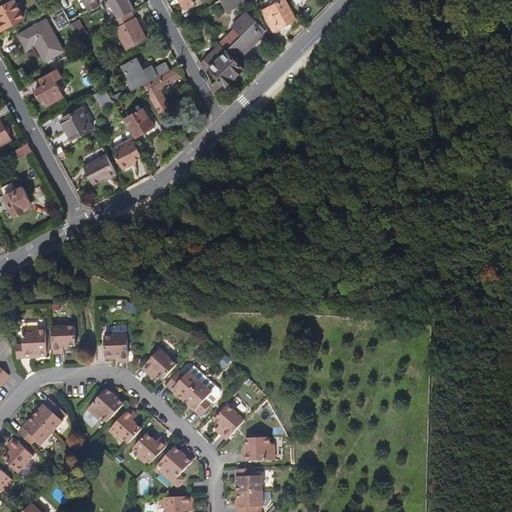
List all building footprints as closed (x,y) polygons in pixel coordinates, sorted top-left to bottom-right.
[(125,8),(120,0),(107,0),(105,1),(115,20),(130,12),(135,9),(132,4),(125,8)] [(222,15),(249,0),(223,0),(216,4),(222,15)] [(296,19),(286,0),(283,0),(263,11),(274,31),(296,19)] [(0,30),(22,19),(13,1),(0,7),(0,20),(0,21),(0,30)] [(96,1),(87,5),(90,11),(99,6),(96,1)] [(144,41),(130,12),(115,20),(111,22),(126,50),(144,41)] [(237,61),(263,34),(254,25),(257,22),(248,13),(233,27),(236,30),(221,45),(237,61)] [(268,29),(261,17),(257,22),(254,25),(263,34),(268,29)] [(45,21),(17,36),(25,51),(35,46),(44,63),(62,53),(45,21)] [(227,84),(244,68),(237,61),(221,45),(201,64),(206,73),(211,69),(219,76),(225,82),(227,84)] [(142,85),(171,70),(167,63),(154,70),(152,66),(144,70),(138,59),(124,67),(131,80),(129,81),(134,90),(142,85)] [(160,89),(165,87),(164,85),(181,76),(177,69),(146,87),(159,112),(170,106),(160,89)] [(62,96),(53,80),(60,76),(57,70),(21,89),(24,96),(35,91),(40,99),(42,98),(46,105),(62,96)] [(217,91),(225,82),(219,76),(212,83),(217,91)] [(104,107),(114,102),(107,87),(97,92),(104,107)] [(11,112),(7,105),(0,108),(0,116),(0,118),(11,112)] [(94,129),(84,109),(61,120),(71,141),(94,129)] [(152,129),(142,110),(135,114),(134,112),(127,116),(128,117),(124,120),(134,139),(152,129)] [(0,146),(12,140),(2,120),(0,120),(0,146)] [(129,164),(142,157),(132,139),(112,150),(123,170),(130,166),(129,164)] [(18,159),(32,151),(28,143),(13,151),(18,159)] [(94,185),(116,174),(106,155),(84,167),(94,185)] [(34,203),(24,186),(16,191),(12,184),(2,189),(17,215),(26,210),(24,208),(34,203)] [(48,353),(47,328),(40,329),(40,325),(23,326),(25,344),(25,357),(38,356),(38,353),(48,353)] [(77,344),(76,325),(53,325),(54,352),(65,351),(65,345),(77,344)] [(129,361),(128,334),(110,335),(105,336),(106,356),(118,355),(118,362),(129,361)] [(163,345),(160,347),(177,362),(180,360),(163,345)] [(164,377),(177,362),(160,347),(143,367),(150,374),(155,369),(164,377)] [(0,384),(10,374),(0,365),(0,384)] [(185,399),(206,375),(195,365),(184,376),(179,371),(168,384),(185,399)] [(202,414),(223,390),(206,375),(185,399),(202,414)] [(108,420),(125,402),(117,395),(119,393),(110,384),(89,407),(101,418),(103,416),(108,420)] [(65,420),(58,415),(64,409),(51,398),(36,414),(55,431),(65,420)] [(228,438),(246,418),(229,403),(216,418),(225,426),(220,431),(228,438)] [(143,427),(134,418),(138,414),(131,407),(113,426),(130,442),(143,427)] [(44,443),(55,431),(36,414),(20,431),(33,443),(38,438),(44,443)] [(152,462),(170,442),(162,435),(158,440),(148,431),(135,446),(152,462)] [(19,471),(34,454),(14,436),(7,444),(10,446),(12,448),(4,457),(19,471)] [(272,443),(272,436),(247,437),(248,447),(245,447),(245,460),(277,458),(276,443),(272,443)] [(175,481),(195,458),(187,450),(185,452),(177,445),(161,463),(166,468),(163,471),(175,481)] [(2,455),(4,457),(12,448),(10,446),(2,455)] [(0,487),(10,476),(0,466),(0,487)] [(264,490),(263,475),(256,476),(255,467),(238,468),(240,491),(264,490)] [(265,506),(264,490),(240,491),(240,511),(257,511),(257,506),(265,506)] [(194,506),(194,495),(167,496),(167,511),(188,511),(188,507),(194,506)]
